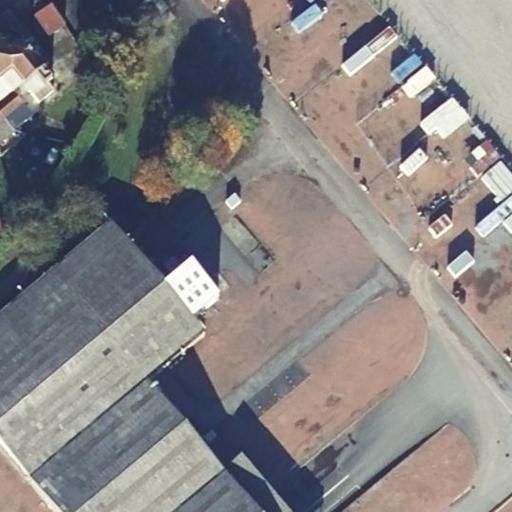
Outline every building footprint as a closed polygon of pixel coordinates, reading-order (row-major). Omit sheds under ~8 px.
[(35,18),(50,36),(65,24),(52,3),(35,18)] [(31,53),(53,79),(60,73),(21,27),(15,32),(1,15),(0,15),(0,39),(19,62),(31,53)] [(0,76),(23,104),(53,79),(31,53),(19,62),(0,39),(0,76)] [(0,76),(0,114),(4,120),(23,104),(0,76)] [(424,122),(442,143),(469,121),(451,99),(424,122)] [(14,131),(15,131),(33,116),(23,104),(4,120),(14,131)] [(14,131),(4,120),(0,123),(0,143),(15,131),(14,131)] [(206,330),(111,219),(0,314),(0,419),(80,511),(312,511),(252,442),(231,460),(156,373),(206,330)] [(198,248),(170,269),(200,308),(228,286),(198,248)]
